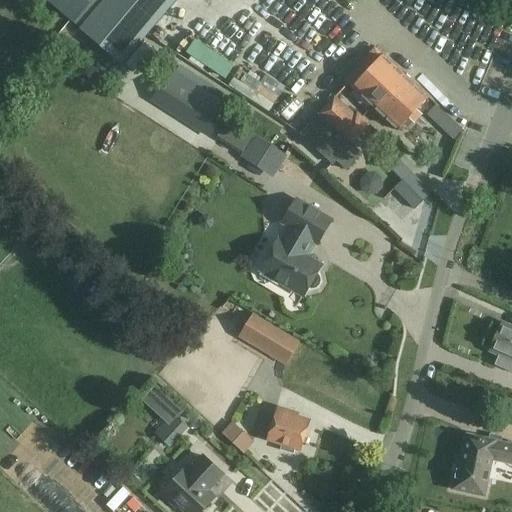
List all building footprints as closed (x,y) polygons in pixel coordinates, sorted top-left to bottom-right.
[(178,0),(106,0),(81,30),(123,65),(178,0)] [(398,131),(428,98),(382,55),(351,89),(398,131)] [(230,106),(171,69),(151,101),(209,139),(230,106)] [(355,115),(335,96),(301,133),(326,156),(332,150),(339,156),(350,145),(351,145),(371,124),(358,112),(355,115)] [(463,132),(434,104),(425,114),(454,142),(463,132)] [(271,144),(255,134),(242,154),(258,164),(271,144)] [(320,278),(317,274),(322,266),(306,256),(315,242),(318,244),(332,220),(298,200),(284,224),(291,228),(283,242),(279,240),(261,271),(304,297),(309,288),(314,289),(318,287),(320,283),(320,278)] [(254,315),(241,336),(286,364),(299,343),(254,315)] [(511,328),(505,325),(493,353),(502,357),(498,366),(511,372),(511,328)] [(268,439),(282,444),(280,450),(293,454),(295,448),(301,450),(310,422),(296,417),(297,415),(278,409),(268,439)] [(170,448),(188,428),(173,414),(155,434),(170,448)] [(234,423),(224,433),(234,443),(244,433),(234,423)] [(487,467),(489,460),(511,465),(511,446),(501,444),(502,440),(492,438),(491,442),(469,437),(464,461),(461,461),(454,489),(482,496),(488,467),(487,467)] [(201,511),(214,498),(207,491),(222,475),(203,457),(188,474),(184,471),(162,495),(176,508),(178,506),(184,511),(201,511)]
